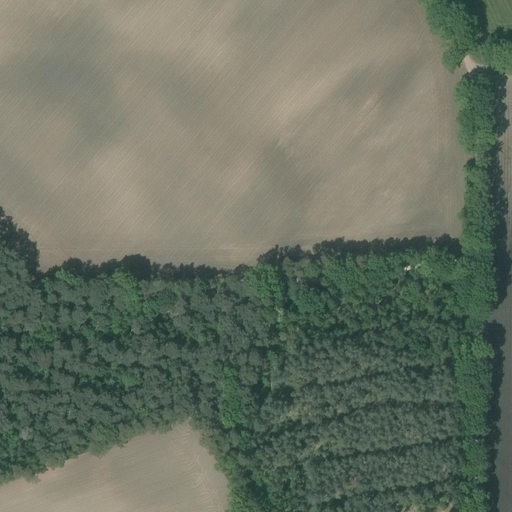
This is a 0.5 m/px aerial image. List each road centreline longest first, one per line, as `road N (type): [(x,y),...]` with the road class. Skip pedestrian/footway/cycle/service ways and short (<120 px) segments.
road 1 (track): [(476,259),(295,282),(37,284),(0,297)]
road 2 (track): [(438,0),(470,69),(476,104),(476,259)]
road 3 (track): [(476,259),(474,511)]
